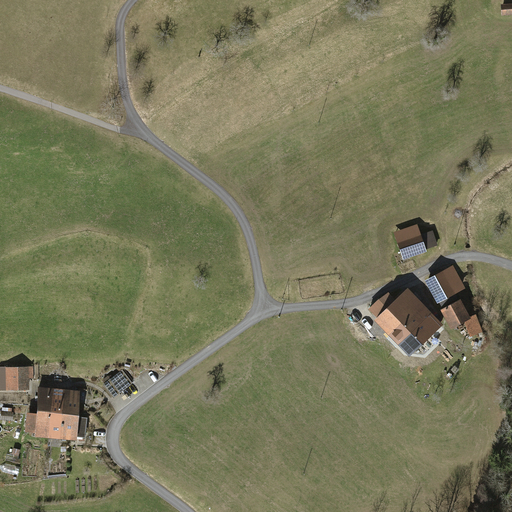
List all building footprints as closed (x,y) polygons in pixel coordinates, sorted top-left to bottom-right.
[(507,6),(494,8),(495,18),(508,16),(507,6)] [(414,226),(390,234),(400,263),(435,251),(429,234),(418,238),(414,226)] [(452,267),(422,283),(433,305),(463,289),(452,267)] [(433,326),(404,289),(390,300),(386,295),(366,311),(399,353),(433,326)] [(463,299),(437,310),(448,331),(463,323),(464,339),(480,334),(477,317),(463,299)] [(33,366),(5,366),(5,390),(29,390),(29,378),(33,378),(33,366)] [(131,385),(121,371),(103,383),(113,398),(131,385)] [(36,408),(50,409),(52,387),(38,385),(36,408)] [(50,409),(48,436),(59,437),(61,410),(78,412),(80,389),(52,387),(50,409)] [(48,436),(50,409),(36,408),(36,411),(26,410),(25,430),(34,430),(34,435),(48,436)] [(78,412),(61,410),(59,437),(77,439),(77,435),(85,436),(86,417),(78,417),(78,412)]
